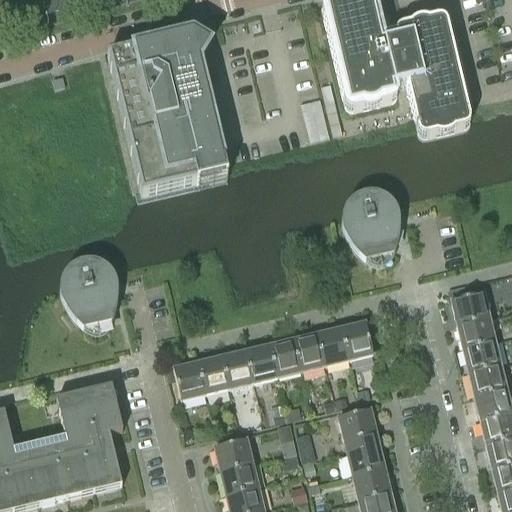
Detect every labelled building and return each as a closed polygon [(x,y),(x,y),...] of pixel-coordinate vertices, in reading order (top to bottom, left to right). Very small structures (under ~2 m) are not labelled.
[(414,26),(411,29),(410,30),(400,32),(397,33),(395,35),(394,38),(394,41),(397,53),(386,55),(373,2),(372,0),(339,0),(340,0),(338,1),(337,2),(327,5),(324,6),(322,8),(321,11),(321,14),(344,110),(345,113),(347,115),(350,116),(353,116),(363,113),(366,114),(368,114),(369,114),(372,114),(374,113),(377,112),(378,111),(379,110),(380,109),(390,107),(393,106),(395,103),(396,101),(396,98),(395,93),(406,91),(417,137),(418,140),(420,142),(423,143),(426,143),(436,140),(438,141),(440,141),(443,141),(445,141),(447,140),(450,139),(451,138),(453,136),(463,134),(466,133),(468,130),(469,128),(469,125),(446,29),(445,26),(443,24),(440,23),(437,23),(427,26),(424,25),(423,25),(421,25),(418,25),(416,26),(414,26)] [(182,57),(192,40),(192,39),(106,59),(141,201),(196,188),(197,193),(228,185),(223,166),(199,68),(182,57)] [(64,92),(61,82),(52,84),(54,94),(64,92)] [(346,211),(343,215),(343,217),(342,220),(341,223),(341,225),(341,230),(344,239),(346,244),(348,247),(351,252),(353,255),(356,259),(359,262),(362,265),(365,267),(393,261),(395,255),(396,251),(397,247),(398,242),(398,238),(399,234),(399,229),(398,225),(398,220),(384,224),(381,214),(387,204),(383,202),(382,201),(378,199),(376,199),(372,198),(370,198),(367,198),(364,199),(360,200),(357,201),(354,203),(351,205),(349,207),(348,209),(346,211)] [(60,287),(60,289),(59,293),(59,297),(60,301),(60,303),(61,306),(62,307),(63,311),(65,314),(67,317),(70,322),(71,323),(74,326),(77,330),(78,331),(83,335),(111,329),(113,323),(114,319),(115,314),(116,310),(116,306),(117,301),(117,297),(117,293),(116,288),(102,292),(99,281),(105,272),(102,270),(98,268),(94,267),(92,267),(88,266),(87,266),(83,267),(80,267),(76,269),(73,270),(70,273),(68,275),(66,277),(64,279),(63,281),(61,284),(60,287)] [(462,291),(447,294),(450,306),(464,303),(462,291)] [(450,306),(456,331),(488,323),(482,299),(464,303),(450,306)] [(488,323),(456,331),(462,355),(494,347),(488,323)] [(364,328),(339,334),(347,366),(372,360),(364,328)] [(339,334),(316,340),(323,372),(347,366),(339,334)] [(316,340),(291,345),(299,377),(323,372),(316,340)] [(291,345),(268,351),(276,383),(299,377),(291,345)] [(494,347),(462,355),(467,379),(499,371),(494,347)] [(268,351),(244,357),(251,389),(276,383),(268,351)] [(244,357),(220,363),(227,395),(251,389),(244,357)] [(220,363),(196,368),(203,400),(227,395),(220,363)] [(180,406),(203,400),(196,368),(172,374),(180,406)] [(499,371),(467,379),(473,402),(505,395),(499,371)] [(121,491),(113,458),(108,439),(122,436),(113,400),(104,402),(102,393),(64,402),(67,411),(57,413),(64,442),(13,454),(6,426),(0,427),(0,511),(11,511),(12,510),(23,508),(23,511),(34,511),(54,507),(53,501),(64,498),(65,505),(81,501),(80,494),(103,488),(105,495),(121,491)] [(505,395),(473,402),(479,427),(511,419),(505,395)] [(234,418),(242,416),(240,405),(232,407),(234,418)] [(337,423),(346,458),(362,454),(359,443),(375,439),(369,415),(337,423)] [(176,420),(179,429),(186,427),(184,418),(176,420)] [(511,423),(511,419),(479,427),(485,451),(511,444),(511,423)] [(215,443),(225,441),(223,433),(213,436),(215,443)] [(362,454),(346,458),(351,481),(383,474),(375,439),(359,443),(362,454)] [(511,444),(485,451),(490,474),(511,468),(511,444)] [(214,453),(219,477),(252,469),(246,445),(214,453)] [(288,460),(295,458),(293,447),(285,449),(288,460)] [(311,449),(299,452),(302,468),(314,465),(311,449)] [(285,475),(298,472),(295,460),(282,463),(285,475)] [(312,467),(302,469),(305,480),(315,477),(312,467)] [(511,468),(490,474),(496,498),(511,494),(511,468)] [(252,469),(219,477),(225,501),(257,493),(252,469)] [(383,474),(351,481),(357,505),(389,498),(383,474)] [(309,492),(310,499),(320,496),(319,490),(309,492)] [(261,511),(257,493),(225,501),(227,511),(261,511)] [(511,511),(511,494),(496,498),(499,511),(511,511)] [(296,509),(306,507),(303,495),(293,497),(296,509)] [(392,511),(389,498),(357,505),(358,511),(392,511)]
